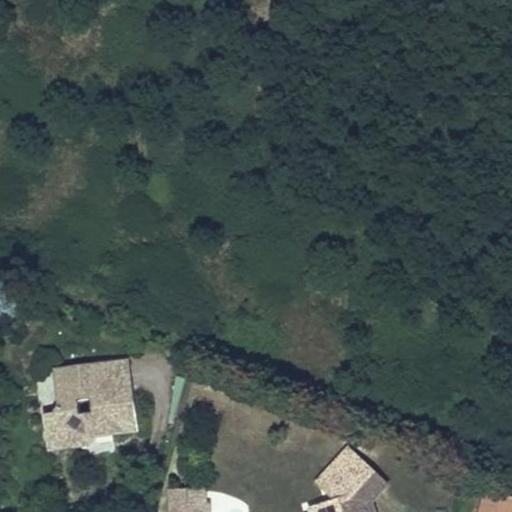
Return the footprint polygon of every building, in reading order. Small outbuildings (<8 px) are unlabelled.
[(75,381),(58,384),(62,405),(60,417),(46,419),(48,438),(68,450),(93,446),(101,437),(141,431),(129,358),(108,360),(101,369),(73,373),(75,381)] [(108,360),(56,368),(58,384),(75,381),(73,373),(101,369),(108,360)] [(68,450),(48,438),(50,453),(68,450)] [(364,511),(362,502),(373,499),(374,499),(360,485),(376,468),(351,446),(330,469),(353,490),(347,496),(342,497),(320,504),(322,511),(364,511)] [(390,481),(376,468),(360,485),(374,499),(390,481)] [(353,490),(330,469),(321,478),(335,491),(342,497),(347,496),(353,490)] [(206,501),(205,488),(173,489),(174,511),(191,511),(191,502),(206,501)] [(511,511),(511,495),(485,489),(478,511),(511,511)] [(376,511),(373,499),(362,502),(364,511),(376,511)] [(206,501),(191,502),(191,511),(211,511),(211,501),(206,501)]
